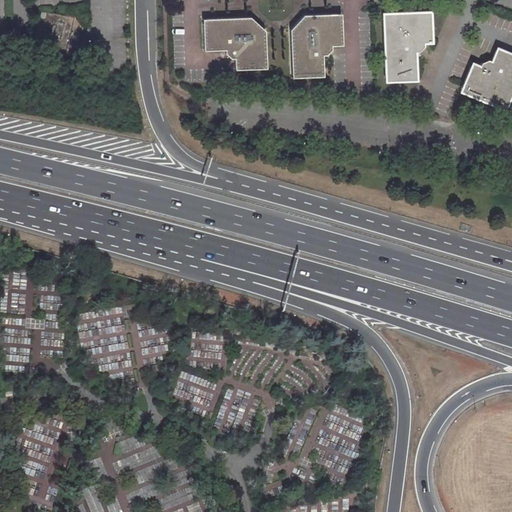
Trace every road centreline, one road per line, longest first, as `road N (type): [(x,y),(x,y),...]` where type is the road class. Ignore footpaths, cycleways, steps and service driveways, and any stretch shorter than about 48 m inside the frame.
road 1 (motorway): [(511,300),(0,160)]
road 2 (motorway): [(13,198),(511,334)]
road 3 (motorway): [(200,268),(335,313),(384,350),(398,374),(404,413),(393,511)]
road 4 (motorway): [(200,268),(511,361)]
road 5 (motorway): [(252,187),(0,135)]
road 6 (motorway): [(252,187),(186,160),(165,137),(145,73),(140,0)]
road 7 (motorway): [(478,251),(252,187)]
road 8 (motorway): [(13,198),(200,268)]
road 9 (motorway): [(433,511),(423,487),(430,431),(466,393),(511,381)]
